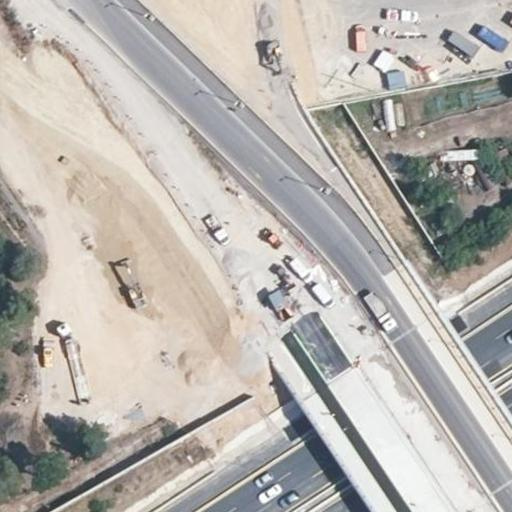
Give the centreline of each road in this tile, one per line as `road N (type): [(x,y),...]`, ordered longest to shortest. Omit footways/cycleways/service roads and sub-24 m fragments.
road 1 (tertiary): [(0,3),(84,38),(145,83),(430,511)]
road 2 (tertiary): [(511,500),(269,141),(240,83),(216,0)]
road 3 (motorway): [(511,330),(231,511)]
road 4 (motorway): [(392,511),(511,435)]
